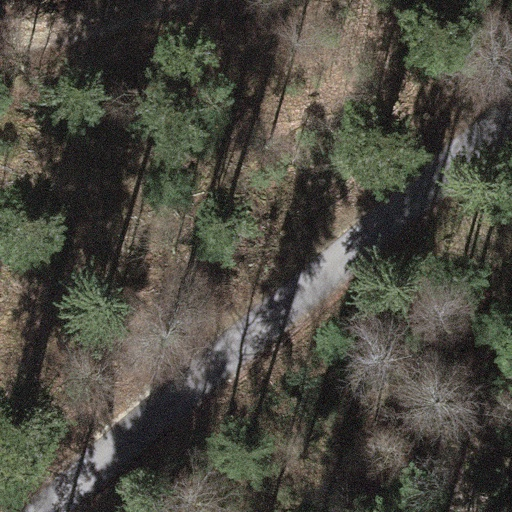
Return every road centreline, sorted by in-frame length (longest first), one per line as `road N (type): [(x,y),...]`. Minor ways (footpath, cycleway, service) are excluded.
road 1 (unclassified): [(511,120),(98,511)]
road 2 (track): [(0,42),(127,23),(188,0)]
